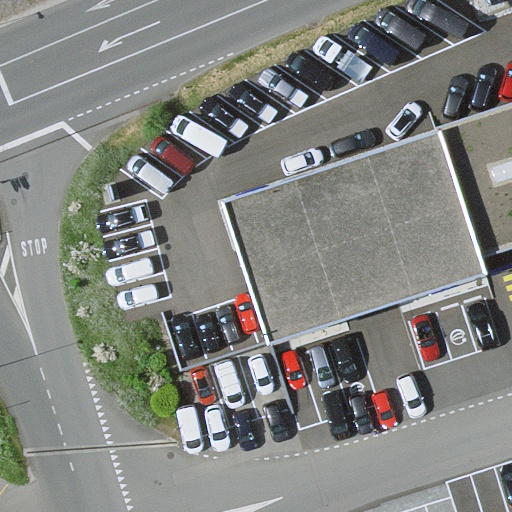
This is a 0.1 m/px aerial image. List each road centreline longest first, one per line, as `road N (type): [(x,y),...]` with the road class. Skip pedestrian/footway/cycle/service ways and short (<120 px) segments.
road 1 (unclassified): [(294,511),(511,441)]
road 2 (unclassified): [(0,326),(62,511)]
road 3 (secondary): [(173,0),(0,71)]
